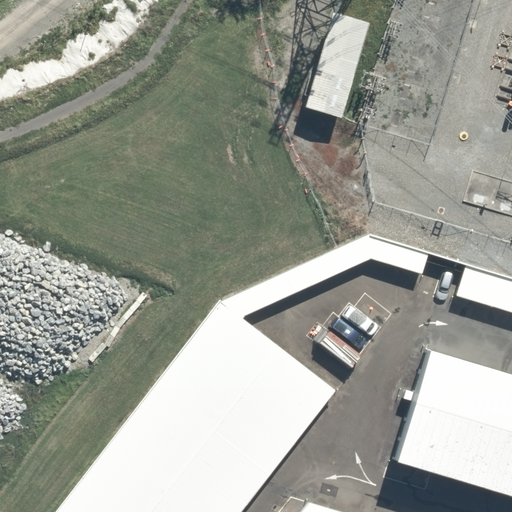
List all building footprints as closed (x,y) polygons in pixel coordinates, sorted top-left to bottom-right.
[(343,123),(373,23),(333,11),(303,111),(343,123)] [(422,294),(511,319),(511,280),(433,257),(422,294)] [(22,511),(207,511),(304,388),(190,299),(22,511)] [(511,377),(388,340),(353,456),(511,504),(511,377)] [(325,511),(276,497),(271,511),(325,511)]
